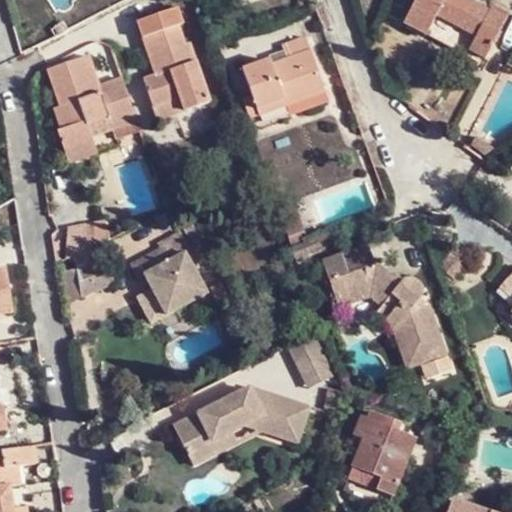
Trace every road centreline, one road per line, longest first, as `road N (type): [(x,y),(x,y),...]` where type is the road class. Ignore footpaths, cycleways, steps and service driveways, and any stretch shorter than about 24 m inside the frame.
road 1 (residential): [(5,61),(79,511)]
road 2 (residential): [(415,160),(367,98),(333,0)]
